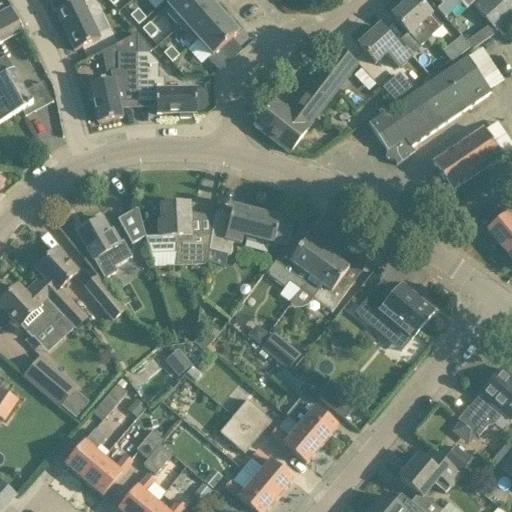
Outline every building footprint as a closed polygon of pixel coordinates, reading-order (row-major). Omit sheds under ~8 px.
[(69,0),(71,5),(55,13),(75,53),(100,40),(81,2),(84,0),(69,0)] [(207,0),(177,0),(164,12),(179,29),(209,2),(207,0)] [(409,37),(410,36),(420,47),(430,38),(442,28),(416,0),(411,0),(392,18),(409,37)] [(435,0),(442,7),(437,10),(445,19),(462,5),(467,10),(477,0),(435,0)] [(480,0),(473,5),(496,34),(509,24),(487,0),(480,0)] [(487,0),(509,24),(511,21),(511,3),(509,0),(487,0)] [(193,45),(198,41),(223,18),(209,2),(179,29),(193,45)] [(0,45),(23,34),(10,8),(0,12),(0,45)] [(130,18),(138,27),(146,20),(138,11),(130,18)] [(220,73),(231,62),(220,51),(238,35),(223,18),(198,41),(213,58),(209,61),(220,73)] [(158,33),(150,24),(142,31),(150,40),(158,33)] [(507,26),(499,33),(503,37),(511,31),(507,26)] [(399,43),(395,46),(380,29),(359,47),(374,65),(386,55),(401,72),(414,60),(399,43)] [(137,36),(137,55),(138,104),(156,104),(156,110),(156,116),(180,116),(180,119),(191,119),(191,116),(196,115),(196,90),(165,91),(164,80),(159,80),(159,79),(158,65),(149,55),(153,52),(138,35),(137,36)] [(91,91),(88,92),(90,102),(93,101),(98,125),(122,120),(120,110),(119,105),(138,104),(137,55),(137,36),(114,47),(102,53),(106,74),(110,74),(112,81),(90,86),(91,91)] [(480,46),(475,37),(466,43),(473,51),(480,46)] [(171,49),(164,56),(172,64),(179,57),(171,49)] [(254,127),(290,155),(309,130),(308,129),(358,65),(337,49),(288,113),(274,102),(254,127)] [(0,124),(32,107),(7,59),(10,58),(9,57),(0,61),(0,124)] [(454,120),(468,109),(491,93),(467,58),(432,82),(419,91),(385,115),(369,126),(387,153),(386,158),(387,161),(393,162),(397,167),(409,159),(404,152),(454,120)] [(411,89),(398,75),(382,90),(395,104),(411,89)] [(502,159),(484,132),(468,142),(433,165),(452,193),(502,159)] [(208,252),(209,252),(211,237),(215,217),(214,216),(211,237),(191,238),(189,206),(161,207),(162,222),(159,222),(159,239),(145,239),(151,257),(176,256),(177,268),(205,267),(208,252)] [(274,247),(275,241),(280,221),(231,208),(228,219),(215,217),(211,237),(209,252),(227,256),(230,257),(233,243),(242,245),(243,239),(258,243),(274,247)] [(137,210),(118,221),(132,245),(145,238),(137,210)] [(487,232),(506,254),(511,248),(511,223),(506,216),(487,232)] [(78,234),(88,251),(94,262),(95,262),(106,280),(117,274),(114,269),(132,259),(123,245),(120,246),(112,232),(109,233),(102,220),(78,234)] [(277,244),(286,246),(291,222),(282,220),(277,244)] [(290,283),(302,292),(309,280),(310,281),(334,248),(326,242),(320,250),(307,240),(301,248),(291,241),(280,257),(266,276),(285,290),(290,283)] [(309,280),(302,292),(301,293),(332,314),(353,286),(343,279),(349,271),(336,261),(342,253),(334,248),(310,281),(309,280)] [(60,291),(63,288),(78,275),(56,252),(36,270),(44,278),(34,287),(48,302),(56,310),(64,318),(76,330),(87,320),(60,291)] [(87,286),(83,288),(112,324),(126,313),(97,277),(96,278),(95,279),(87,286)] [(382,283),(355,315),(387,341),(398,329),(412,341),(434,314),(402,287),(396,294),(382,283)] [(0,303),(0,307),(12,320),(19,329),(20,327),(33,340),(49,324),(53,328),(64,318),(56,310),(48,302),(34,287),(25,296),(17,288),(0,303)] [(267,335),(260,330),(253,331),(248,338),(259,347),(267,335)] [(301,357),(290,348),(277,364),(288,373),(301,357)] [(165,363),(178,379),(192,367),(179,351),(165,363)] [(77,390),(40,358),(22,379),(59,410),(77,390)] [(165,365),(141,386),(153,398),(176,378),(165,365)] [(284,370),(275,380),(295,397),(304,387),(284,370)] [(494,425),(502,416),(510,423),(511,420),(511,379),(501,370),(479,396),(480,397),(469,409),(458,422),(478,439),(489,426),(494,425)] [(126,395),(116,386),(92,416),(102,424),(126,395)] [(318,399),(344,422),(355,409),(329,386),(318,399)] [(0,420),(4,424),(18,403),(0,391),(0,420)] [(302,400),(296,408),(287,419),(290,422),(322,448),(338,429),(322,416),(302,400)] [(145,409),(136,401),(128,411),(137,419),(145,409)] [(234,419),(258,439),(271,423),(247,403),(234,419)] [(243,456),(258,439),(234,419),(219,437),(243,456)] [(306,467),(322,448),(290,422),(280,434),(276,431),(271,438),(291,454),(306,467)] [(106,441),(103,439),(95,432),(78,452),(65,467),(84,483),(103,461),(95,454),(100,447),(106,441)] [(135,453),(147,462),(160,447),(159,447),(163,442),(151,433),(135,453)] [(160,447),(147,462),(142,468),(155,478),(172,457),(160,447)] [(472,461),(455,447),(445,461),(461,474),(472,461)] [(255,482),(277,501),(293,482),(278,469),(258,453),(251,460),(264,471),(255,482)] [(399,480),(415,493),(423,500),(437,482),(449,492),(461,477),(448,466),(433,453),(425,463),(418,458),(399,480)] [(511,457),(501,471),(511,480),(511,457)] [(103,499),(116,484),(132,465),(125,459),(114,471),(103,461),(84,483),(103,499)] [(212,473),(205,482),(212,489),(220,479),(212,473)] [(148,477),(131,497),(118,511),(150,511),(155,506),(145,496),(155,484),(148,477)] [(0,511),(3,511),(9,506),(17,497),(0,482),(0,511)] [(251,511),(267,511),(277,501),(255,482),(245,494),(232,483),(226,491),(246,507),(251,511)] [(203,486),(195,495),(203,502),(211,493),(203,486)] [(372,511),(420,511),(411,504),(403,511),(401,511),(384,498),(372,511)] [(162,511),(155,506),(150,511),(183,511),(185,509),(178,503),(170,511),(162,511)] [(216,511),(234,511),(225,503),(216,511)]
